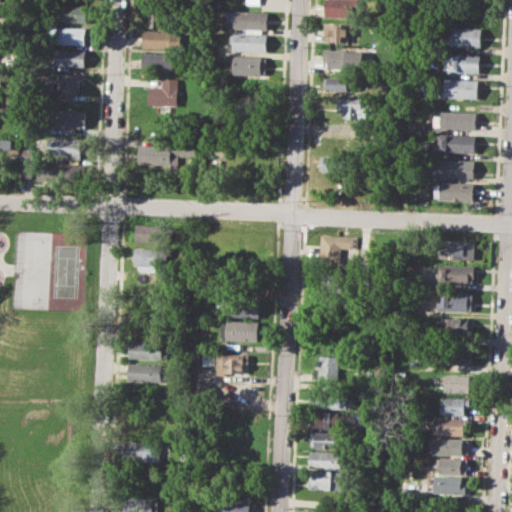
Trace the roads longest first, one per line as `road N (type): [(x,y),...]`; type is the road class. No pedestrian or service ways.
road 1 (residential): [(0,200),(511,223)]
road 2 (residential): [(302,0),(280,511)]
road 3 (residential): [(117,0),(96,511)]
road 4 (residential): [(511,105),(496,511)]
